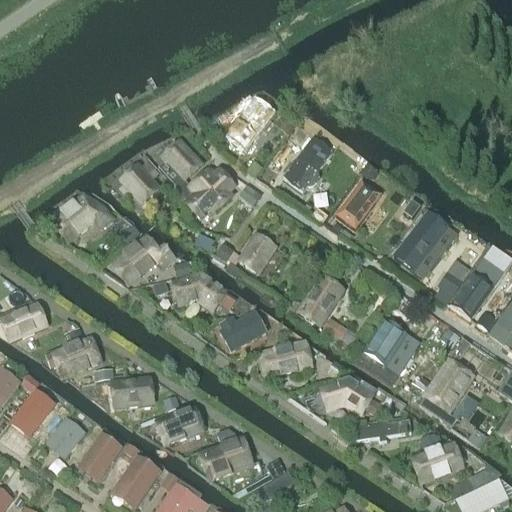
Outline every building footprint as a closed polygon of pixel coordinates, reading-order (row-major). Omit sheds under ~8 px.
[(264,129),(275,116),(255,102),(245,115),(226,141),(245,155),(264,129)] [(302,197),(332,158),(311,143),(282,182),(302,197)] [(164,165),(157,171),(174,190),(173,191),(177,197),(187,188),(184,184),(200,169),(178,145),(161,162),(164,165)] [(158,192),(151,184),(157,178),(145,166),(139,172),(136,169),(119,185),(141,209),(158,192)] [(187,188),(177,197),(178,207),(188,219),(193,214),(200,222),(209,214),(212,217),(230,201),(208,177),(191,193),(187,188)] [(114,224),(109,216),(105,210),(82,196),(46,223),(66,250),(91,231),(99,236),(114,224)] [(413,276),(432,251),(413,236),(394,262),(413,276)] [(163,247),(155,253),(144,239),(108,269),(128,292),(158,269),(162,275),(176,264),(163,247)] [(257,280),(275,253),(255,239),(237,266),(257,280)] [(480,289),(480,288),(485,282),(474,275),(470,281),(469,281),(447,314),(458,321),(480,289)] [(212,318),(225,298),(227,295),(199,277),(169,285),(176,312),(188,309),(187,306),(194,305),(195,307),(212,318)] [(317,333),(323,323),(340,296),(320,282),(302,309),(296,318),(317,333)] [(498,349),(511,328),(511,305),(487,341),(498,349)] [(0,334),(8,349),(49,332),(45,319),(40,307),(3,321),(3,322),(0,323),(0,334)] [(227,340),(251,336),(249,320),(199,327),(201,340),(227,336),(227,340)] [(387,366),(405,339),(385,325),(367,352),(387,366)] [(102,369),(97,354),(93,342),(55,354),(55,355),(48,357),(51,365),(52,364),(54,371),(59,386),(72,381),(72,379),(88,373),(90,374),(102,369)] [(308,356),(305,344),(294,347),(256,357),(263,386),(313,373),(308,356)] [(446,419),(453,408),(470,382),(450,368),(432,395),(425,406),(446,419)] [(0,371),(0,414),(0,415),(21,387),(0,372),(0,371)] [(111,415),(152,410),(148,382),(108,388),(110,400),(111,415)] [(371,403),(373,400),(373,399),(346,382),(316,391),(324,418),(344,412),(360,422),(364,415),(371,403)] [(32,396),(11,424),(31,439),(52,412),(32,396)] [(202,438),(198,425),(195,413),(157,424),(164,448),(173,453),(186,449),(184,443),(202,438)] [(511,416),(497,438),(511,447),(511,416)] [(64,464),(85,437),(66,422),(45,449),(64,464)] [(393,440),(403,438),(410,437),(408,425),(352,433),(354,446),(378,442),(379,446),(385,445),(384,441),(393,440)] [(101,437),(76,474),(97,488),(122,452),(101,437)] [(207,489),(251,473),(245,456),(240,444),(203,458),(197,460),(207,489)] [(418,491),(464,475),(454,448),(407,462),(418,491)] [(138,457),(113,493),(134,508),(159,472),(138,457)] [(260,509),(294,488),(287,477),(253,498),(260,509)] [(499,483),(456,503),(460,511),(490,511),(508,504),(499,483)] [(189,511),(197,501),(176,487),(158,511),(189,511)] [(0,511),(7,511),(13,504),(0,495),(0,511)]
